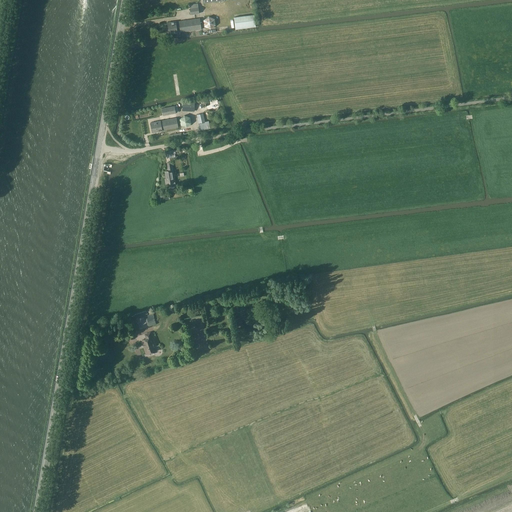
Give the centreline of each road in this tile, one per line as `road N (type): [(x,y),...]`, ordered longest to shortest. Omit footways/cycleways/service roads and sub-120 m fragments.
road 1 (unclassified): [(511,98),(133,149),(98,146)]
road 2 (tertiary): [(35,511),(98,146)]
road 3 (tertiary): [(98,146),(123,0)]
